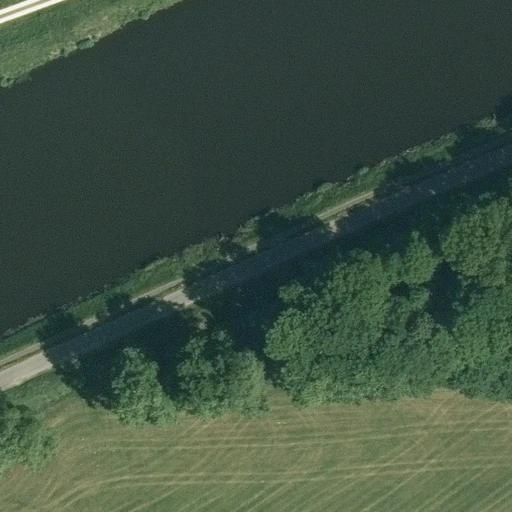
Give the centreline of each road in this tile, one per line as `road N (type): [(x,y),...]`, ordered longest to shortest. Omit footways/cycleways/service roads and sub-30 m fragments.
road 1 (unclassified): [(0,383),(511,156)]
road 2 (track): [(511,232),(431,230),(367,216)]
